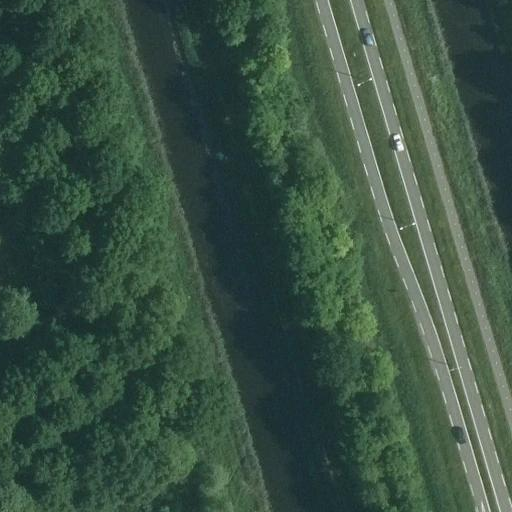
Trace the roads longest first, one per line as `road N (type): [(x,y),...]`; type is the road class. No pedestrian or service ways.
road 1 (secondary): [(321,0),(484,511)]
road 2 (secondary): [(509,511),(357,0)]
